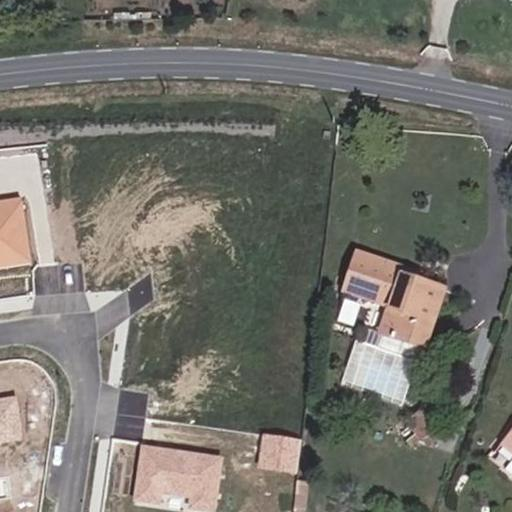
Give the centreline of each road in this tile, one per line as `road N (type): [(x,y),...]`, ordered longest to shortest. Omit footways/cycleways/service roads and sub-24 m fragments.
road 1 (secondary): [(511,109),(341,73),(178,59),(0,72)]
road 2 (residential): [(70,511),(87,367),(62,338),(30,328),(0,333)]
